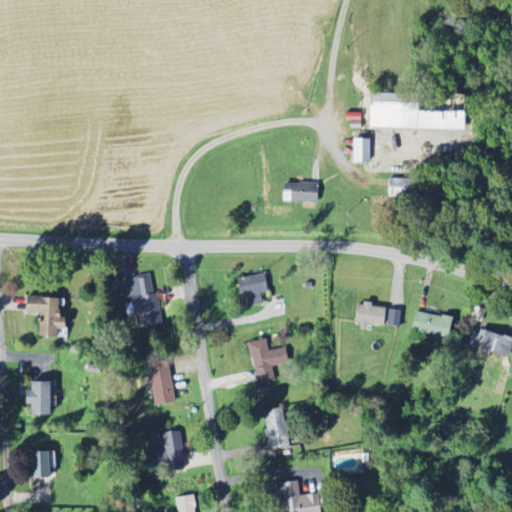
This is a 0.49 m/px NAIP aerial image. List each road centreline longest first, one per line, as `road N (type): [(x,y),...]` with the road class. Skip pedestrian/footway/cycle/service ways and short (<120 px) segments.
road 1 (tertiary): [(511,285),(351,245),(0,238)]
road 2 (residential): [(227,511),(185,245)]
road 3 (residential): [(0,366),(5,511)]
